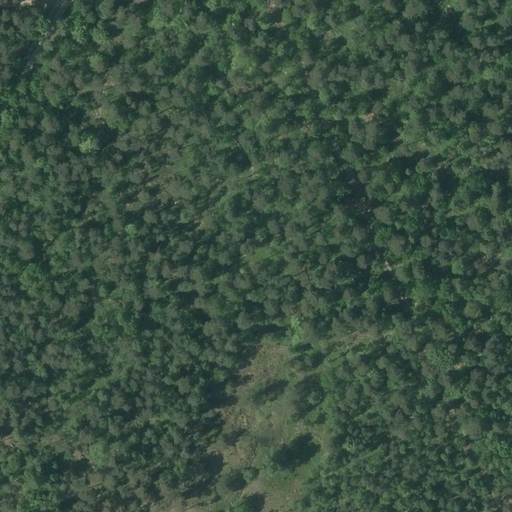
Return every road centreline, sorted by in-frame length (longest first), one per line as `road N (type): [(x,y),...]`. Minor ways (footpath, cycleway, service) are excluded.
road 1 (track): [(504,511),(270,0)]
road 2 (track): [(0,115),(67,0)]
